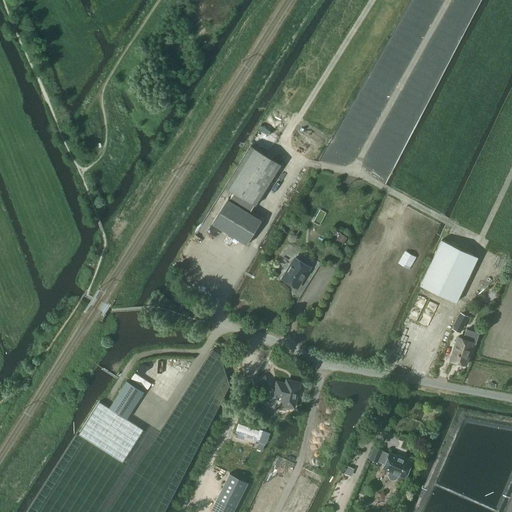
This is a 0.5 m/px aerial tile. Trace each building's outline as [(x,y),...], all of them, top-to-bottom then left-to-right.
[(212,224),(246,245),(262,220),(249,212),(254,205),(255,206),(281,164),(250,145),(225,186),(233,192),(229,199),(228,198),(212,224)] [(340,233),(336,240),(342,244),(347,238),(340,233)] [(420,285),(456,302),(478,257),(441,240),(420,285)] [(284,273),(282,276),(282,277),(282,278),(283,279),(283,280),(286,282),(287,282),(297,288),(310,267),(295,258),(285,273),(284,273)] [(460,312),(452,329),(460,333),(468,317),(460,312)] [(456,350),(452,360),(454,361),(455,363),(459,364),(461,363),(465,365),(473,342),(475,343),(478,333),(466,329),(463,339),(458,337),(454,347),(456,350)] [(271,374),(252,378),(255,391),(274,386),(271,374)] [(276,381),(273,395),(282,397),(281,404),(294,407),(300,383),(292,381),(287,380),(286,379),(286,380),(285,383),(276,381)] [(79,434),(122,462),(143,429),(126,419),(143,391),(126,381),(109,408),(99,402),(79,434)] [(239,423),(236,430),(239,431),(260,439),(259,442),(264,444),(268,432),(260,429),(259,430),(239,423)] [(370,458),(376,461),(381,451),(374,447),(370,458)] [(383,468),(390,471),(388,475),(389,479),(393,480),(397,479),(399,475),(405,477),(412,462),(402,457),(401,458),(389,453),(383,468)] [(230,473),(211,509),(217,511),(232,511),(248,482),(230,473)]
